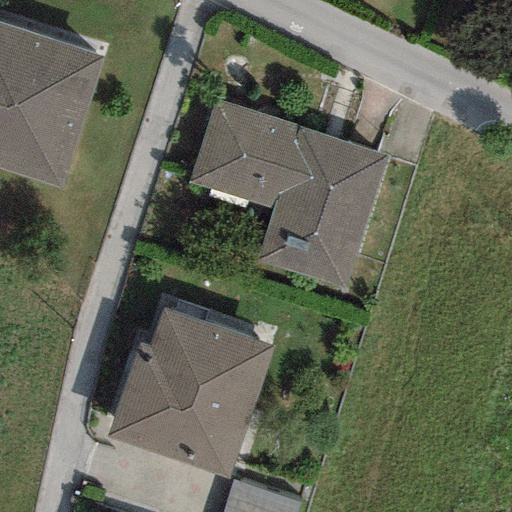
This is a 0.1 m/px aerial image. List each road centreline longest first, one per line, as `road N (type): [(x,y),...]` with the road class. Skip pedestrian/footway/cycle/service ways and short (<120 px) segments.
road 1 (residential): [(44,511),(187,0)]
road 2 (residential): [(267,0),(511,122)]
